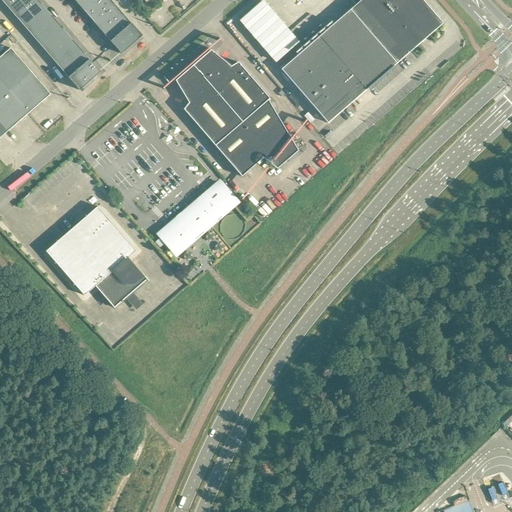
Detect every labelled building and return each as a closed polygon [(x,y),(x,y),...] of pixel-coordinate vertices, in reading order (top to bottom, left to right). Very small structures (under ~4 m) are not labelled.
[(8,0),(4,4),(15,16),(33,0),(8,0)] [(46,10),(37,0),(33,0),(15,16),(26,28),(46,10)] [(83,0),(78,4),(89,17),(108,0),(83,0)] [(110,0),(108,0),(89,17),(100,29),(121,11),(110,0)] [(182,0),(166,0),(162,4),(169,12),(183,0),(182,0)] [(258,0),(235,21),(273,63),(296,41),(258,0)] [(361,0),(350,10),(396,64),(443,24),(422,0),(361,0)] [(57,23),(46,10),(26,28),(36,41),(57,23)] [(328,123),(396,64),(350,10),(281,69),(328,123)] [(110,41),(131,23),(121,11),(100,29),(110,41)] [(57,23),(36,41),(47,53),(68,35),(57,23)] [(110,41),(119,51),(121,54),(142,36),(141,34),(131,23),(110,41)] [(58,65),(78,47),(68,35),(47,53),(58,65)] [(68,78),(89,60),(78,47),(58,65),(68,78)] [(0,57),(0,73),(32,110),(50,95),(11,48),(0,57)] [(211,50),(202,58),(290,158),(298,151),(268,101),(270,99),(238,62),(231,67),(211,50)] [(193,66),(184,74),(260,161),(263,158),(277,169),(290,158),(202,58),(193,65),(192,64),(192,65),(193,66)] [(78,89),(79,90),(100,72),(99,71),(89,60),(68,78),(78,89)] [(0,123),(7,132),(32,110),(0,73),(0,123)] [(184,110),(215,146),(242,177),(260,161),(184,74),(176,81),(189,103),(184,110)] [(170,228),(163,233),(164,235),(178,251),(188,242),(236,201),(221,183),(213,190),(212,189),(208,192),(209,193),(198,203),(197,201),(196,201),(183,211),(184,212),(186,214),(173,225),(175,227),(171,230),(170,228)] [(95,286),(98,290),(114,308),(126,298),(127,300),(134,294),(132,292),(147,280),(148,281),(149,281),(129,257),(136,251),(98,207),(46,251),(84,296),(95,286)]
